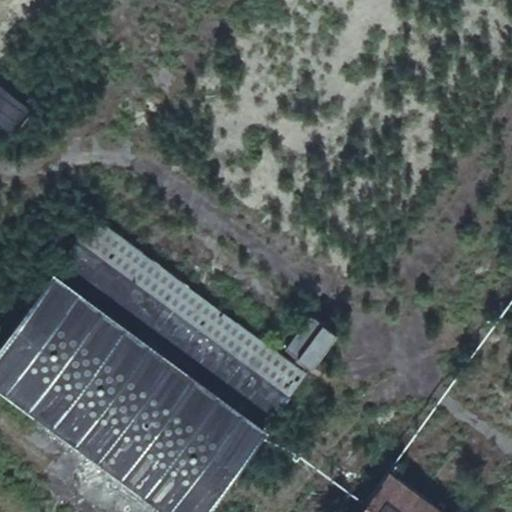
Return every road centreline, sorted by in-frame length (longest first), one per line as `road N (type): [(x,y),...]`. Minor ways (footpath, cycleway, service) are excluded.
road 1 (track): [(511,148),(379,340),(131,162),(0,164)]
road 2 (track): [(379,340),(511,446)]
